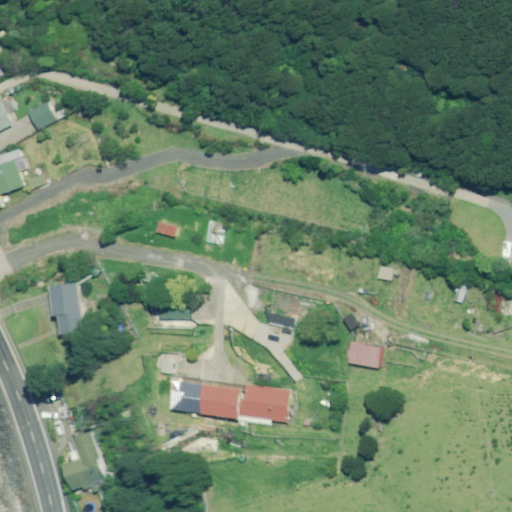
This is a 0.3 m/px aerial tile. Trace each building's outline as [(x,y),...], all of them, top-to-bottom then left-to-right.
[(0,77),(12,72),(8,61),(0,64),(0,77)] [(0,131),(15,123),(3,100),(0,102),(0,131)] [(59,120),(50,102),(32,111),(42,130),(59,120)] [(0,210),(8,208),(3,194),(28,185),(23,171),(29,169),(22,149),(0,156),(0,210)] [(180,226),(161,221),(158,231),(176,237),(180,226)] [(227,223),(210,221),(207,242),(224,244),(227,223)] [(395,268),(382,266),(380,278),(393,280),(395,268)] [(49,281),(58,332),(88,326),(80,276),(49,281)] [(466,305),(471,286),(459,282),(453,302),(466,305)] [(193,319),(193,306),(161,305),(161,318),(193,319)] [(384,346),(353,341),(349,363),(381,367),(384,346)] [(418,356),(399,353),(398,365),(417,367),(418,356)] [(179,359),(164,358),(163,371),(177,373),(179,359)] [(204,385),(185,382),(183,399),(201,402),(199,413),(244,420),(249,388),(205,381),(204,385)] [(276,420),(289,421),(291,386),(254,384),(251,424),(276,425),(276,420)] [(96,430),(86,433),(79,434),(86,460),(67,465),(74,491),(109,481),(96,430)]
